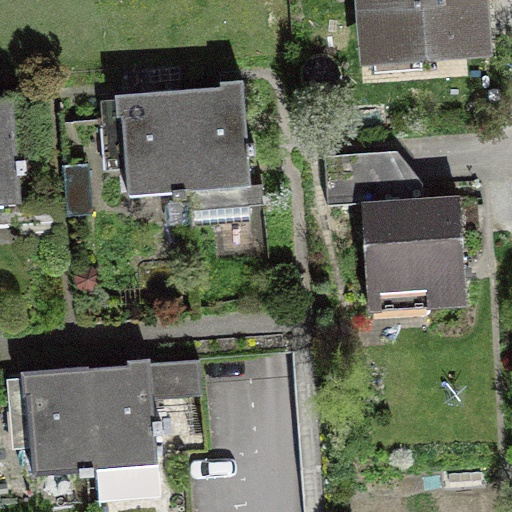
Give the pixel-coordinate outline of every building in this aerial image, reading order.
[(471,0),(370,0),(374,50),(475,43),(471,0)] [(181,88),(190,188),(193,226),(250,221),(247,185),(250,185),(242,83),(181,88)] [(190,188),(181,88),(119,94),(121,118),(101,120),(105,170),(125,168),(127,193),(190,188)] [(0,203),(21,202),(13,102),(0,102),(0,203)] [(384,152),(324,155),(327,205),(362,203),(367,291),(426,287),(427,307),(465,304),(459,197),(403,200),(403,198),(387,199),(384,152)] [(198,359),(88,368),(96,468),(98,501),(160,496),(152,399),(201,395),(198,359)] [(96,468),(88,368),(26,373),(28,397),(8,398),(12,449),(32,447),(34,472),(96,468)]
